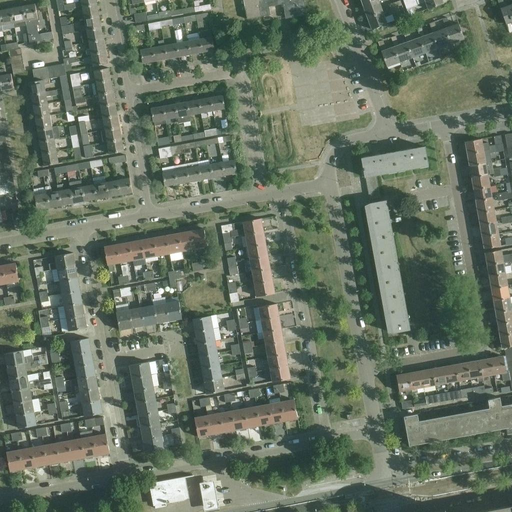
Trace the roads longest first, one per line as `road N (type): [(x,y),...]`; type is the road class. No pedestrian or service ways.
road 1 (residential): [(365,375),(479,356),(487,346),(456,168)]
road 2 (residential): [(326,440),(286,224),(273,203)]
road 3 (residential): [(262,197),(241,84),(231,76),(128,94)]
road 4 (residential): [(326,440),(125,476)]
road 5 (residential): [(365,375),(331,192)]
road 6 (unknown): [(335,157),(310,129),(304,65),(358,45)]
road 7 (residential): [(391,136),(341,0)]
road 8 (residential): [(107,362),(83,228)]
road 9 (residential): [(511,448),(383,467)]
road 10 (residential): [(125,476),(0,499)]
road 11 (residential): [(148,216),(128,94)]
road 12 (residential): [(390,511),(511,487)]
road 13 (residential): [(391,136),(511,117)]
